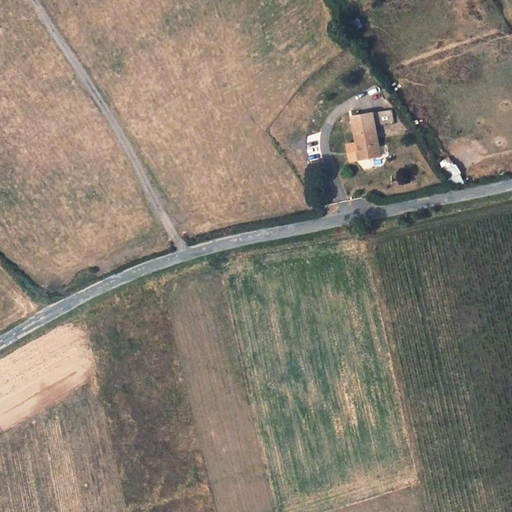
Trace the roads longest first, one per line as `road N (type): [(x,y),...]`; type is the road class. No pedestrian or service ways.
road 1 (residential): [(0,343),(135,272),(212,245),(511,184)]
road 2 (track): [(181,256),(132,154),(35,0)]
